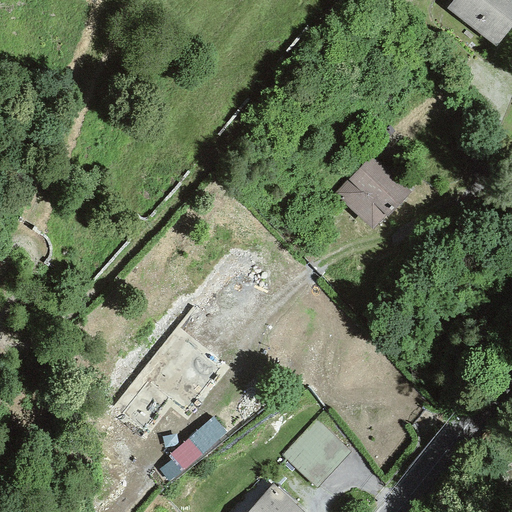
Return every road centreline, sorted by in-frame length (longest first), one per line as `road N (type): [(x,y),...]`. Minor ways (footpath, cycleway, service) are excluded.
road 1 (residential): [(511,202),(451,212),(310,279),(187,423)]
road 2 (unclassified): [(387,511),(511,361)]
